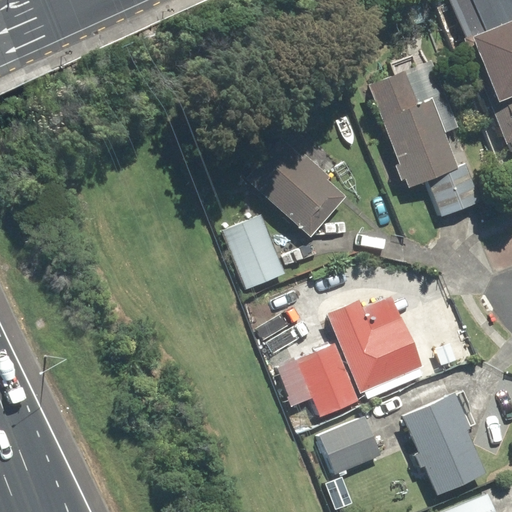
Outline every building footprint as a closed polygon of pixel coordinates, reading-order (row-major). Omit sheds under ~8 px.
[(457,0),(468,30),(444,38),(468,108),(478,105),(496,156),(511,150),(511,28),(502,0),(457,0)] [(430,56),(368,80),(408,186),(424,180),(439,218),(482,202),(462,148),(452,152),(443,130),(456,125),(430,56)] [(282,130),(244,170),(311,234),(349,194),(282,130)] [(261,211),(221,225),(243,289),(283,276),(261,211)] [(351,296),(324,308),(365,399),(421,374),(418,368),(425,366),(401,313),(366,329),(351,296)] [(331,334),(291,351),(318,417),(358,400),(331,334)] [(451,389),(401,411),(438,493),(489,470),(451,389)] [(339,472),(382,454),(386,463),(406,455),(395,429),(375,437),(365,414),(322,433),(339,472)] [(436,511),(495,511),(487,491),(436,511)]
